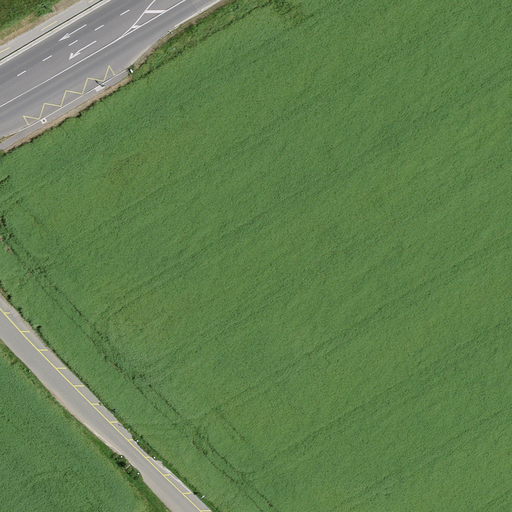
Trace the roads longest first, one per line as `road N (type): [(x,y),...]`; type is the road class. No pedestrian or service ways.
road 1 (unclassified): [(194,511),(0,316)]
road 2 (secondary): [(0,96),(159,0)]
